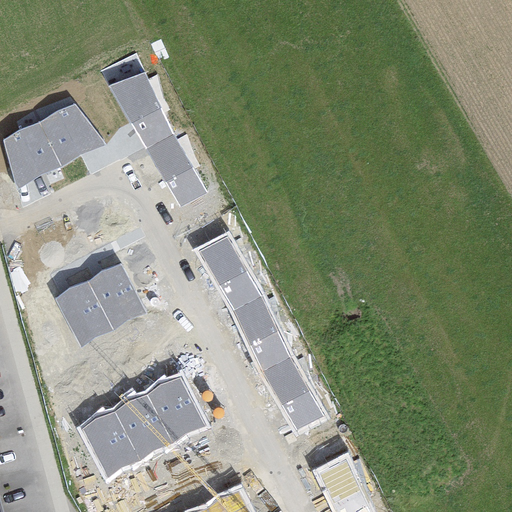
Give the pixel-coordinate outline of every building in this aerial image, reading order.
[(143,74),(112,91),(177,205),(207,188),(143,74)] [(71,104),(5,137),(19,185),(101,144),(71,104)] [(228,237),(200,252),(297,431),(325,416),(228,237)] [(121,266),(59,298),(83,344),(144,312),(121,266)] [(181,376),(82,429),(108,479),(207,425),(181,376)] [(377,511),(345,451),(311,469),(333,511),(377,511)] [(251,511),(238,488),(194,511),(251,511)]
